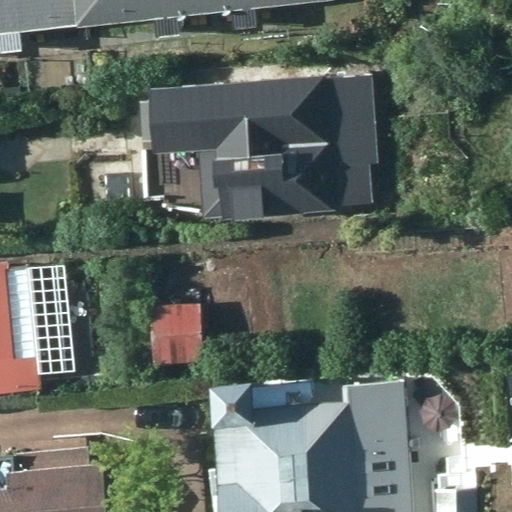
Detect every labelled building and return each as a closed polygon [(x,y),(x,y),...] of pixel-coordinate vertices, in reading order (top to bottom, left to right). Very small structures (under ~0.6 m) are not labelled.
[(0,0),(0,16),(1,16),(2,37),(28,36),(26,15),(86,10),(85,7),(99,6),(98,0),(0,0)] [(185,0),(190,0),(98,0),(99,6),(161,1),(162,21),(187,20),(185,0)] [(236,0),(238,16),(263,15),(261,0),(236,0)] [(332,60),(157,67),(160,139),(206,137),(209,204),(341,199),(340,193),(381,191),(376,65),(332,67),(332,60)] [(0,381),(42,378),(33,252),(0,254),(0,381)] [(208,357),(204,295),(153,297),(157,361),(208,357)] [(260,357),(216,358),(224,461),(214,461),(218,511),(422,511),(410,375),(350,378),(351,387),(294,390),(293,369),(261,370),(260,357)] [(0,511),(122,511),(114,429),(102,431),(101,423),(29,429),(28,432),(31,449),(0,451),(0,511)] [(477,511),(476,478),(442,480),(444,511),(477,511)]
